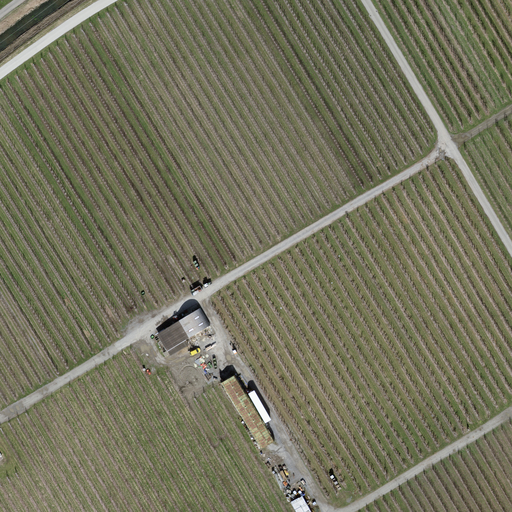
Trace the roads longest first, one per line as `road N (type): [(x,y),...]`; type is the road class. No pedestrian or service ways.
road 1 (track): [(511,110),(0,419)]
road 2 (track): [(199,298),(325,511)]
road 3 (track): [(511,412),(347,511)]
